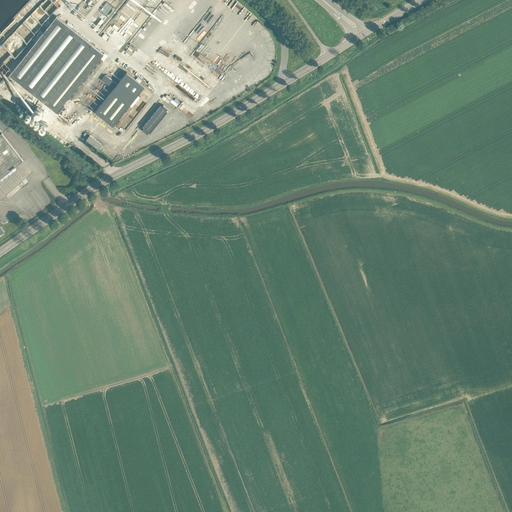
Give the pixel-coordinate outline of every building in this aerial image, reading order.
[(58,0),(43,0),(48,5),(49,4),(54,9),(61,2),(58,0)] [(35,42),(9,74),(56,112),(69,97),(72,100),(103,60),(100,58),(104,53),(56,16),(43,32),(40,30),(33,40),(35,42)] [(218,31),(225,21),(221,18),(213,28),(218,31)] [(0,78),(4,79),(1,76),(1,72),(0,71),(0,66),(4,62),(1,60),(5,55),(5,52),(9,52),(12,49),(13,49),(13,47),(7,41),(4,41),(0,45),(0,78)] [(95,111),(113,126),(145,86),(127,72),(95,111)] [(149,132),(150,133),(168,111),(166,110),(168,108),(163,105),(162,106),(160,105),(143,127),(144,128),(143,130),(147,134),(149,132)] [(86,132),(84,134),(85,135),(84,137),(86,139),(98,149),(102,144),(90,135),(87,133),(86,132)] [(0,178),(23,160),(2,133),(0,133),(0,178)]
